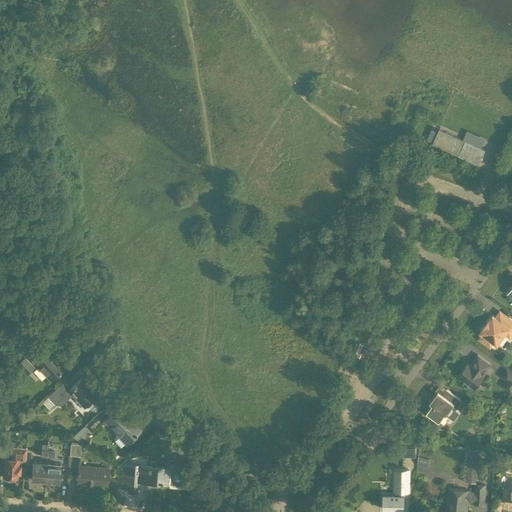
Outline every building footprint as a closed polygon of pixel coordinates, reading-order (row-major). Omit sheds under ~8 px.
[(465,141),(461,139),(416,118),(409,133),(478,164),(485,150),(465,141)] [(504,333),(510,337),(511,333),(511,320),(499,312),(495,317),(492,315),(489,320),(488,319),(483,326),(484,327),(480,331),(483,333),(479,338),(490,346),(493,341),(496,343),(504,333)] [(47,350),(34,361),(37,364),(51,379),(64,367),(57,360),(62,355),(53,346),(48,350),(48,351),(47,350)] [(470,366),(467,364),(458,377),(474,389),(483,376),(482,375),(490,365),(477,355),(470,366)] [(24,357),(16,364),(26,374),(33,367),(24,357)] [(503,386),(510,392),(511,388),(511,373),(507,369),(501,376),(507,381),(503,386)] [(85,406),(98,394),(82,377),(67,390),(69,392),(70,390),(85,406)] [(57,387),(47,396),(54,404),(65,394),(57,387)] [(451,407),(455,410),(462,401),(446,389),(442,395),(437,391),(429,403),(431,404),(426,412),(438,422),(444,414),(445,415),(451,407)] [(126,443),(140,430),(118,406),(104,419),(126,443)] [(81,442),(92,431),(84,424),(71,436),(81,442)] [(70,443),(69,455),(80,456),(81,444),(70,443)] [(20,465),(18,465),(19,460),(25,460),(26,448),(12,447),(11,459),(5,458),(3,476),(5,477),(6,478),(9,479),(11,477),(18,478),(18,472),(20,472),(20,465)] [(403,456),(415,456),(415,448),(403,448),(403,456)] [(466,482),(476,483),(478,449),(468,448),(466,482)] [(160,482),(162,483),(162,482),(169,482),(170,467),(147,466),(148,453),(140,452),(140,464),(125,462),(121,467),(119,489),(139,491),(140,480),(160,482)] [(418,455),(416,464),(427,466),(429,458),(418,455)] [(38,479),(45,480),(47,462),(46,462),(33,461),(32,479),(33,479),(34,480),(37,481),(38,479)] [(47,462),(45,480),(53,481),(53,482),(57,482),(58,481),(59,481),(61,463),(47,462)] [(93,482),(93,484),(108,485),(109,468),(79,465),(77,483),(87,484),(87,482),(93,482)] [(383,509),(404,509),(404,491),(409,491),(410,477),(407,477),(407,469),(394,468),(394,471),(394,478),(396,478),(395,494),(383,494),(383,509)] [(466,511),(468,501),(474,501),(473,504),(485,504),(486,484),(474,484),(474,492),(468,491),(449,488),(446,511),(466,511)]
